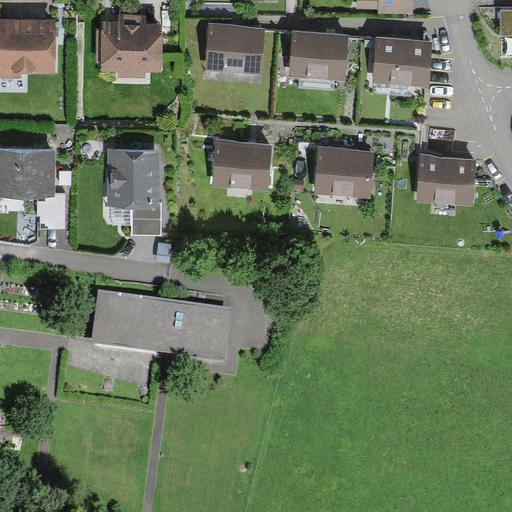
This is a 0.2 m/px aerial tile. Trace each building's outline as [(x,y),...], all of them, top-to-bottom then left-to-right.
[(377,0),(378,12),(413,11),(413,0),(377,0)] [(511,4),(501,5),(502,32),(511,32),(511,4)] [(57,19),(0,18),(0,79),(24,80),(24,75),(57,76),(57,45),(57,19)] [(265,22),(209,18),(206,67),(226,69),(227,65),(243,66),(243,69),(262,70),(265,22)] [(136,20),(104,19),(103,70),(120,70),(119,77),(145,78),(145,70),(163,70),(165,20),(136,20)] [(349,27),(292,24),(290,73),(309,74),(309,71),(326,72),(325,75),(347,76),(349,27)] [(433,34),(376,31),(373,79),(395,80),(396,78),(407,79),(407,80),(431,82),(433,34)] [(271,138),(216,135),(213,182),(232,183),(232,178),(251,179),(251,183),(268,184),(271,138)] [(375,145),(319,142),(315,190),(335,192),(335,188),(352,189),(352,193),(372,194),(375,145)] [(55,147),(0,147),(0,196),(39,196),(39,215),(42,215),(42,230),(66,229),(66,195),(55,195),(55,175),(55,147)] [(161,149),(109,148),(108,205),(132,205),(132,235),(163,235),(163,204),(160,204),(161,149)] [(478,152),(420,148),(417,197),(437,198),(438,197),(454,198),(454,201),(475,203),(478,152)] [(234,311),(98,291),(91,342),(226,362),(234,311)]
